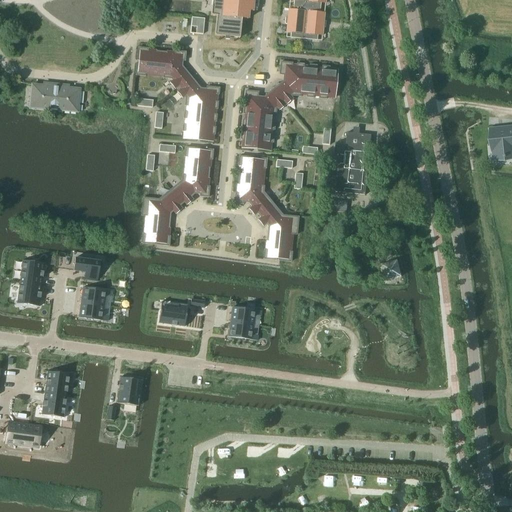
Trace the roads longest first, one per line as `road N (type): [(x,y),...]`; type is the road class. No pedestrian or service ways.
road 1 (residential): [(490,511),(462,265),(409,0)]
road 2 (residential): [(148,36),(133,34),(96,78),(15,72),(0,58)]
road 3 (residential): [(51,344),(201,365)]
road 4 (residential): [(231,78),(217,213)]
road 5 (residential): [(35,342),(28,395),(6,392),(3,415),(25,418)]
